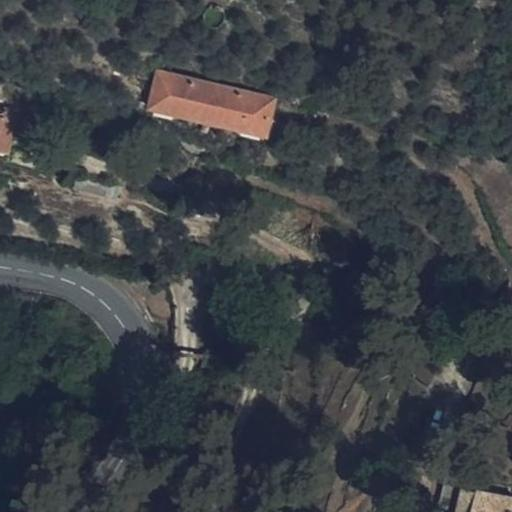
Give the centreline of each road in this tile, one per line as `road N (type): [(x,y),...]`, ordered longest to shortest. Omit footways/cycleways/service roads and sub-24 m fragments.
road 1 (tertiary): [(0,265),(85,285),(130,333),(137,406),(82,511)]
road 2 (unknown): [(137,406),(228,318),(242,320),(248,340),(190,511)]
road 3 (unknown): [(415,511),(438,429),(479,347)]
